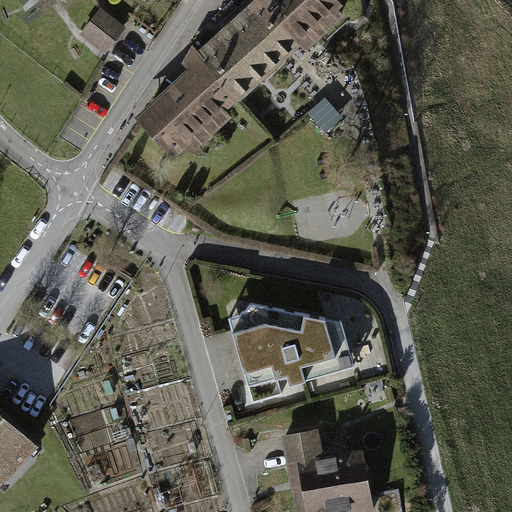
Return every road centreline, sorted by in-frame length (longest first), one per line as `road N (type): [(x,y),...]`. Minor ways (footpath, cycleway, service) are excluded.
road 1 (residential): [(242,511),(159,240),(71,186)]
road 2 (residential): [(194,0),(71,186)]
road 3 (residential): [(71,186),(0,302)]
